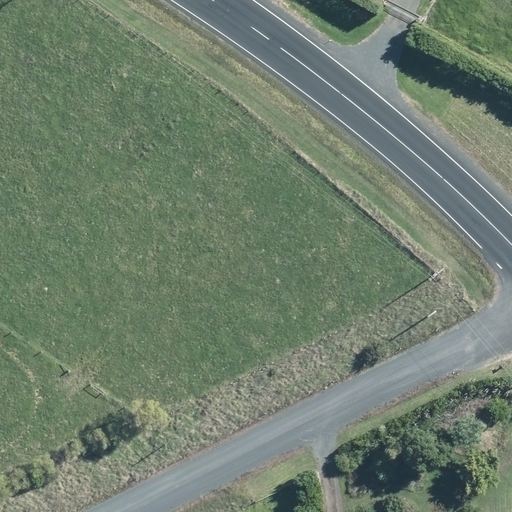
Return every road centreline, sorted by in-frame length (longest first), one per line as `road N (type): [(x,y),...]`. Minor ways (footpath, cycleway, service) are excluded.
road 1 (unclassified): [(511,320),(127,511)]
road 2 (tertiary): [(214,0),(395,137),(511,247)]
